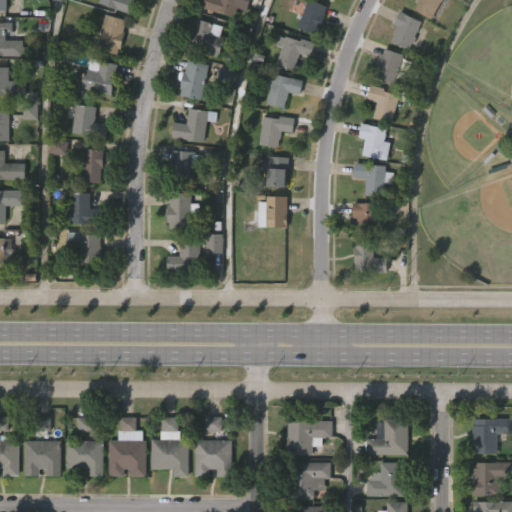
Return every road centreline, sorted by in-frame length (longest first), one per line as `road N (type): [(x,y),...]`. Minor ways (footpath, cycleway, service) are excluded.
road 1 (residential): [(0,298),(511,303)]
road 2 (residential): [(0,389),(511,393)]
road 3 (primary): [(511,334),(0,330)]
road 4 (primary): [(0,354),(511,355)]
road 5 (residential): [(323,356),(326,152),(338,88),(371,0)]
road 6 (residential): [(131,301),(142,113),(170,0)]
road 7 (residential): [(0,507),(262,508)]
road 8 (residential): [(261,511),(260,331)]
